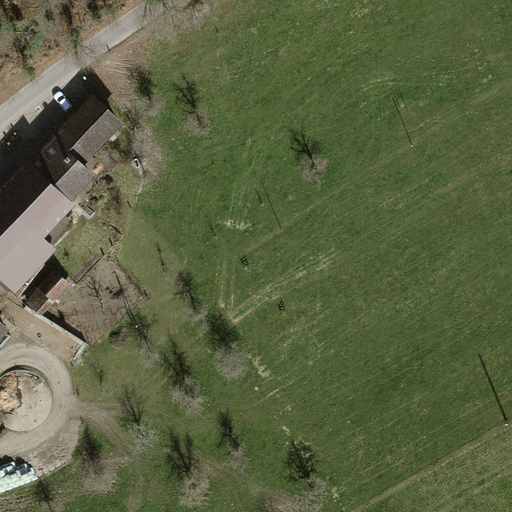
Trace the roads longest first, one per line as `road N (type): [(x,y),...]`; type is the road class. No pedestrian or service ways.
road 1 (unclassified): [(0,119),(158,0)]
road 2 (track): [(0,450),(46,435),(68,395),(49,355),(21,353),(0,369)]
